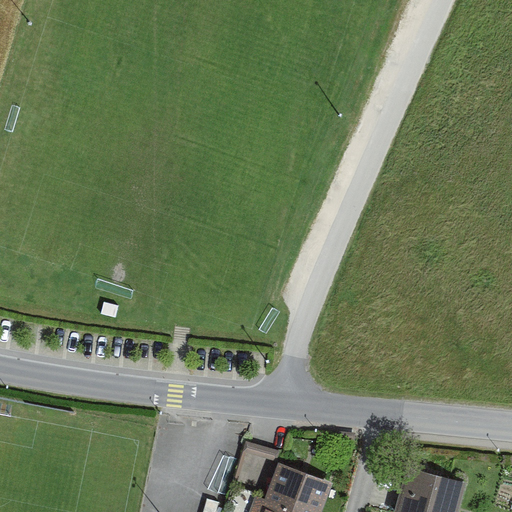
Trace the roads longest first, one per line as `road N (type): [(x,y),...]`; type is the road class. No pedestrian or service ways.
road 1 (residential): [(275,406),(446,0)]
road 2 (tertiary): [(20,374),(175,395)]
road 3 (tertiary): [(511,428),(378,417)]
